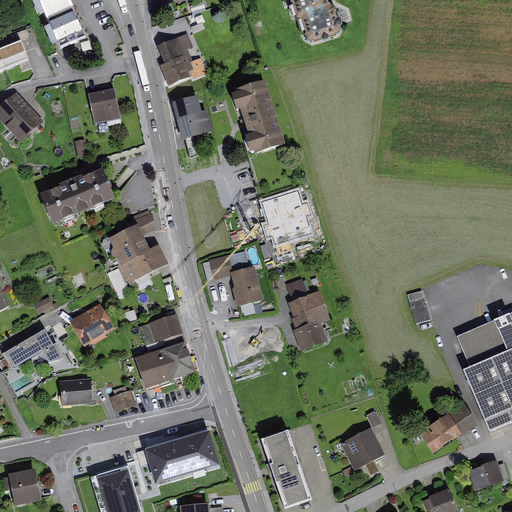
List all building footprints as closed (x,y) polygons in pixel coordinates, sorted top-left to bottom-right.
[(39,0),(33,0),(39,14),(44,12),(39,0)] [(41,0),(61,45),(86,34),(71,0),(41,0)] [(327,0),(299,0),(298,1),(314,45),(340,35),(327,0)] [(188,34),(158,48),(166,65),(161,67),(170,88),(193,77),(194,80),(207,74),(201,60),(193,63),(188,52),(195,49),(188,34)] [(30,53),(0,63),(0,65),(7,85),(38,74),(30,53)] [(271,86),(240,95),(249,125),(258,151),(288,141),(271,86)] [(120,92),(92,97),(97,126),(125,122),(120,92)] [(47,124),(20,94),(0,112),(0,118),(24,145),(47,124)] [(199,100),(176,106),(186,141),(209,135),(199,100)] [(107,172),(43,196),(55,227),(118,203),(113,189),(107,172)] [(298,195),(269,203),(276,226),(305,218),(298,195)] [(139,228),(113,240),(132,282),(168,265),(161,249),(155,252),(147,234),(164,226),(155,209),(135,218),(139,228)] [(226,256),(212,260),(218,280),(232,276),(226,256)] [(121,298),(131,292),(119,268),(108,273),(121,298)] [(258,269),(237,274),(244,306),(266,301),(258,269)] [(0,279),(0,313),(14,307),(0,279)] [(409,294),(416,324),(432,320),(425,290),(409,294)] [(320,296),(293,302),(303,347),(330,341),(320,296)] [(103,304),(73,323),(87,347),(118,328),(103,304)] [(473,367),(468,369),(494,431),(511,423),(511,314),(460,336),(473,367)] [(179,315),(144,327),(150,345),(186,333),(179,315)] [(50,332),(1,361),(11,376),(46,356),(53,368),(66,360),(50,332)] [(189,344),(139,362),(150,390),(200,372),(189,344)] [(94,382),(64,384),(66,407),(96,406),(94,382)] [(133,387),(112,394),(119,413),(140,406),(133,387)] [(479,423),(467,404),(423,433),(436,452),(479,423)] [(288,430),(257,441),(280,511),(287,511),(313,504),(288,430)] [(386,455),(373,430),(343,447),(357,471),(386,455)] [(208,432),(148,450),(159,487),(219,470),(208,432)] [(502,459),(472,470),(479,490),(510,479),(502,459)] [(130,467),(91,479),(100,511),(143,511),(138,492),(130,467)] [(39,468),(11,475),(18,506),(46,499),(39,468)] [(448,490),(426,500),(431,511),(438,509),(439,511),(462,511),(466,511),(455,487),(448,490)]
